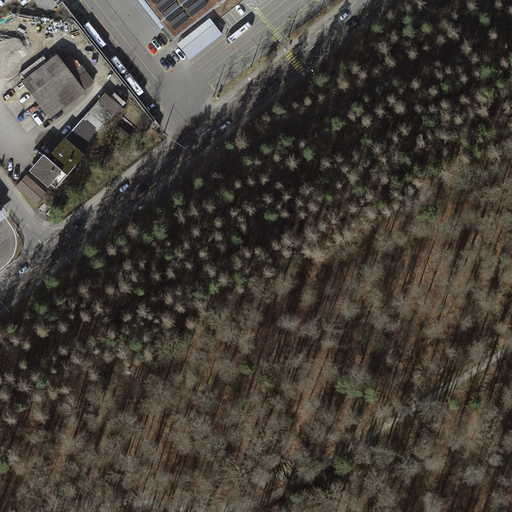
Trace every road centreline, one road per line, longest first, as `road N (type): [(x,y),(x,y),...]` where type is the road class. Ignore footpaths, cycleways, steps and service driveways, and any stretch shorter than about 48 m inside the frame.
road 1 (track): [(511,18),(167,189),(122,199)]
road 2 (tertiary): [(51,254),(371,0)]
road 3 (track): [(262,511),(511,352)]
